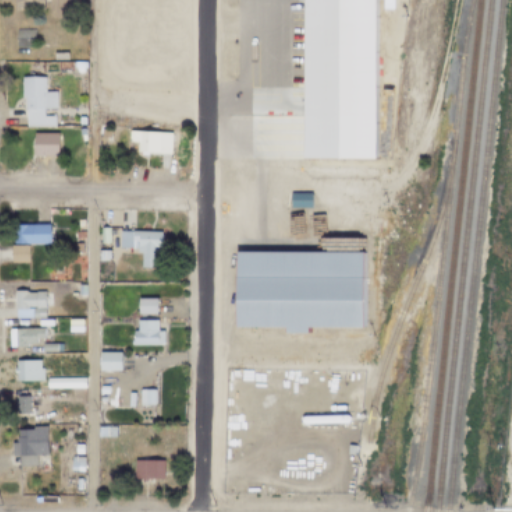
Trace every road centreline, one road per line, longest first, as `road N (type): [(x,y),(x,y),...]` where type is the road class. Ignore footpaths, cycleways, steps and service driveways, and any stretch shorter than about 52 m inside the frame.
road 1 (residential): [(203,511),(207,0)]
road 2 (residential): [(208,192),(0,188)]
road 3 (track): [(457,0),(426,140),(383,186)]
